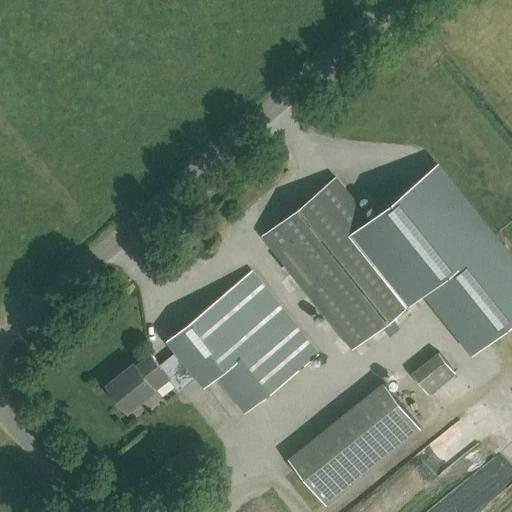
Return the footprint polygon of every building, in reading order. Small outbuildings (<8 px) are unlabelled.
[(336,177),(264,235),(353,346),(427,288),(475,348),(511,318),(511,261),(436,165),(369,218),(336,177)] [(115,264),(137,243),(127,231),(104,252),(115,264)] [(318,354),(251,270),(167,337),(204,384),(217,374),(246,410),(318,354)] [(444,349),(416,370),(430,389),(458,367),(444,349)] [(155,387),(170,376),(152,353),(137,364),(135,361),(107,383),(128,409),(155,387)] [(346,487),(310,442),(290,458),(325,503),(346,487)]
